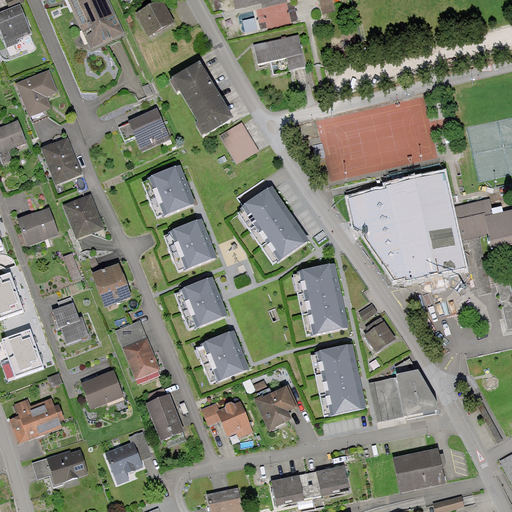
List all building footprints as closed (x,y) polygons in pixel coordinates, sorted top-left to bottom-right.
[(22,0),(4,0),(8,9),(24,2),(22,0)] [(68,0),(91,49),(124,34),(108,0),(68,0)] [(174,22),(162,0),(151,6),(136,14),(148,36),(174,22)] [(234,0),(236,9),(262,3),(268,31),(293,25),(286,0),(234,0)] [(20,5),(0,13),(0,28),(8,48),(20,43),(19,40),(33,34),(20,5)] [(259,32),(257,15),(241,17),(243,33),(259,32)] [(284,38),(254,45),(258,65),(271,62),(274,74),(305,67),(298,35),(284,38)] [(202,61),(173,78),(174,80),(171,81),(178,94),(181,93),(197,122),(194,124),(201,135),(204,133),(207,135),(235,119),(219,91),(202,61)] [(50,70),(16,83),(29,118),(31,117),(33,122),(48,116),(46,111),(51,109),(47,97),(59,93),(50,70)] [(149,84),(143,87),(147,96),(154,94),(149,84)] [(129,124),(120,128),(125,141),(135,137),(142,153),(171,140),(158,109),(129,122),(129,124)] [(4,127),(0,128),(0,159),(3,168),(15,163),(10,151),(29,144),(19,121),(4,127)] [(241,122),(220,134),(237,164),(258,152),(241,122)] [(68,138),(42,149),(56,184),(82,174),(74,151),(68,138)] [(189,186),(180,166),(147,179),(148,181),(143,183),(158,217),(162,215),(163,218),(196,205),(189,186)] [(453,208),(445,173),(386,186),(387,189),(348,198),(354,226),(395,280),(406,278),(407,282),(466,269),(460,242),(453,208)] [(291,214),(272,187),(242,209),(243,211),(239,214),(273,263),(277,260),(279,263),(310,242),(291,214)] [(91,195),(64,205),(77,239),(104,230),(95,207),(91,195)] [(453,208),(460,242),(489,235),(492,248),(511,243),(511,210),(494,214),(490,199),(453,208)] [(34,214),(18,220),(27,246),(60,234),(51,208),(34,214)] [(210,239),(202,220),(170,233),(171,235),(165,237),(179,271),(185,268),(186,270),(217,258),(210,239)] [(73,253),(64,257),(73,281),(83,278),(73,253)] [(472,262),(481,296),(493,293),(485,259),(472,262)] [(342,300),(335,264),(298,272),(299,275),(293,276),(306,336),(311,335),(312,338),(349,330),(342,300)] [(508,330),(511,329),(511,291),(506,264),(494,267),(508,330)] [(119,265),(92,275),(105,309),(132,299),(119,265)] [(16,273),(0,278),(0,322),(30,311),(16,273)] [(221,299),(212,278),(180,291),(181,293),(175,295),(189,329),(195,327),(196,329),(228,316),(221,299)] [(58,302),(61,308),(53,311),(59,328),(61,328),(66,344),(89,336),(82,318),(80,319),(74,304),(73,304),(71,298),(58,302)] [(372,305),(360,313),(365,321),(377,313),(372,305)] [(369,331),(365,334),(376,352),(396,338),(389,328),(382,317),(366,327),(369,331)] [(124,349),(147,339),(140,322),(117,331),(124,349)] [(36,329),(3,340),(16,377),(49,365),(36,329)] [(242,352),(233,331),(202,344),(202,346),(196,348),(211,384),(216,382),(217,384),(250,371),(242,352)] [(147,339),(124,349),(137,381),(140,379),(142,385),(161,378),(158,371),(160,371),(152,351),(147,339)] [(360,382),(353,345),(316,352),(317,355),(312,356),(324,415),(331,413),(331,416),(366,409),(360,382)] [(419,371),(397,375),(397,378),(405,417),(438,411),(436,399),(419,371)] [(113,372),(82,384),(92,410),(123,397),(113,372)] [(59,374),(48,378),(52,388),(62,383),(59,374)] [(397,378),(369,384),(379,423),(405,417),(397,378)] [(251,379),(243,383),(249,394),(256,391),(251,379)] [(256,400),(254,401),(268,431),(293,421),(289,412),(299,408),(289,386),(273,393),(271,388),(254,395),(256,400)] [(164,389),(147,395),(150,403),(167,396),(164,389)] [(185,432),(170,395),(167,396),(150,403),(147,404),(161,441),(185,432)] [(21,417),(10,421),(19,444),(41,436),(61,428),(59,422),(64,420),(58,404),(54,406),(51,400),(44,402),(45,405),(29,411),(26,402),(16,405),(21,417)] [(219,410),(218,411),(223,421),(229,436),(237,432),(240,440),(255,434),(241,401),(235,404),(232,403),(227,405),(225,408),(219,410)] [(209,427),(223,421),(218,411),(219,410),(217,404),(202,411),(209,427)] [(483,405),(477,408),(498,443),(503,440),(483,405)] [(129,437),(132,443),(134,443),(141,461),(152,457),(143,432),(129,437)] [(132,443),(106,454),(118,486),(131,481),(128,474),(144,468),(141,461),(134,443),(132,443)] [(437,449),(395,458),(402,493),(444,484),(437,449)] [(70,451),(47,459),(53,475),(50,476),(54,487),(90,475),(82,450),(71,453),(70,451)] [(511,455),(500,461),(511,485),(511,455)] [(38,481),(50,476),(53,475),(47,459),(33,464),(38,481)] [(328,469),(317,472),(322,496),(349,491),(344,466),(328,469)] [(299,475),(304,500),(312,498),(315,510),(325,508),(322,496),(317,472),(299,475)] [(287,478),(272,481),(277,506),(304,500),(299,475),(287,478)] [(220,493),(207,495),(210,511),(242,511),(238,489),(220,493)] [(462,499),(435,505),(436,511),(449,511),(464,508),(462,499)]
